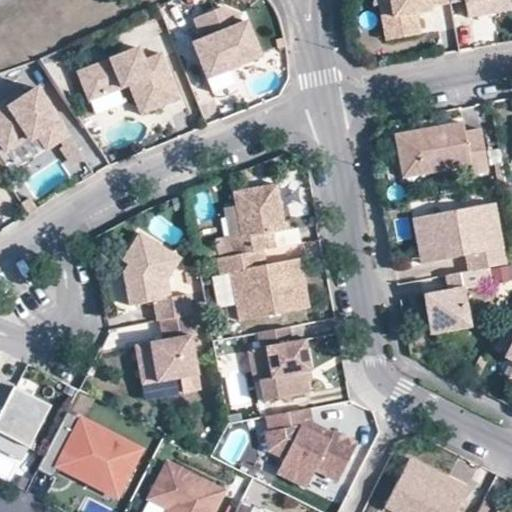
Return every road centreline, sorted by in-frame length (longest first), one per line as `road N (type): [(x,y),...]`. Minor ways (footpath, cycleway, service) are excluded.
road 1 (residential): [(511,444),(403,390),(375,367),(332,104)]
road 2 (residential): [(55,225),(120,189),(332,104)]
road 3 (residential): [(511,70),(332,104)]
road 4 (residential): [(55,225),(76,315),(30,343),(0,332)]
